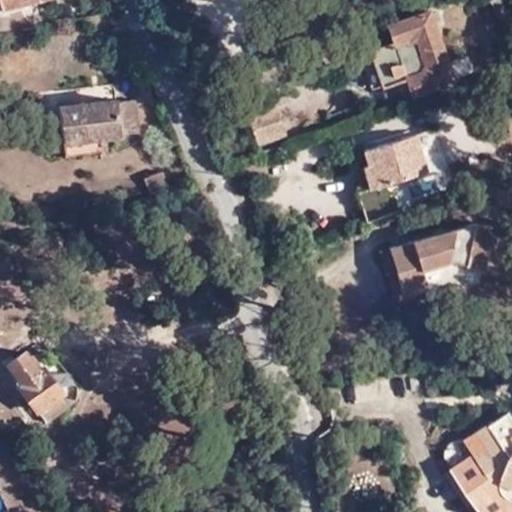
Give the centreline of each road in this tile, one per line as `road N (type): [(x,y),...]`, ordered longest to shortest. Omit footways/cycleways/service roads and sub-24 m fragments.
road 1 (residential): [(312,511),(304,428),(135,0)]
road 2 (unknown): [(209,188),(418,107)]
